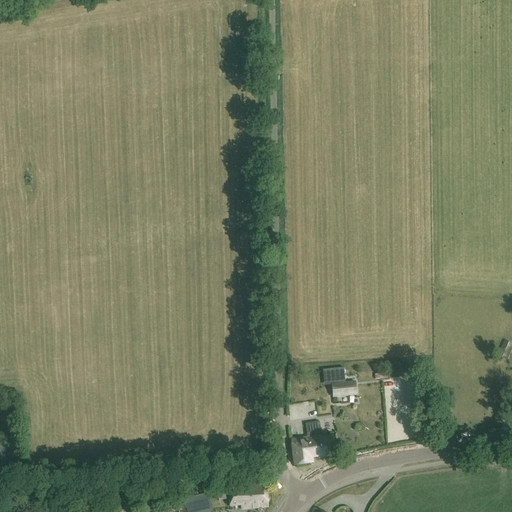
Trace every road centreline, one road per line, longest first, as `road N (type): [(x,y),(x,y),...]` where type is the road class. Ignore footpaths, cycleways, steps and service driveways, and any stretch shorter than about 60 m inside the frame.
road 1 (unclassified): [(286,476),(276,373),(269,0)]
road 2 (unclassified): [(286,476),(258,470),(75,482),(9,511)]
road 3 (unclassified): [(301,498),(341,471),(381,460),(511,441)]
